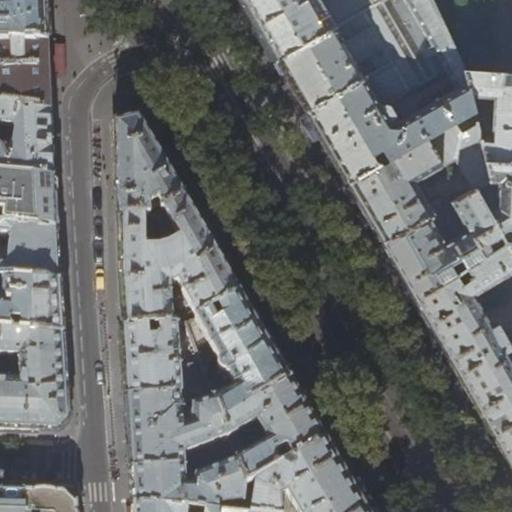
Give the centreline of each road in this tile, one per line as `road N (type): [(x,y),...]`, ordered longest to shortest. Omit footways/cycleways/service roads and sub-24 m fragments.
road 1 (primary): [(451,511),(171,27)]
road 2 (residential): [(95,465),(78,100),(100,67),(171,27)]
